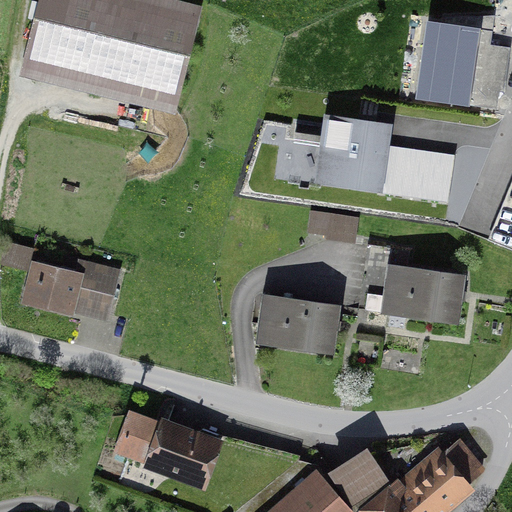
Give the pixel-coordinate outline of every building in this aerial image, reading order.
[(195,16),(131,0),(43,0),(29,57),(176,94),(195,16)] [(418,97),(480,105),(496,107),(497,108),(499,90),(503,91),(509,48),(504,47),(476,44),(477,31),(491,33),(493,16),(447,19),(446,25),(428,23),(423,57),(418,97)] [(387,128),(329,120),(321,178),(378,186),(377,192),(448,202),(454,163),(383,153),(387,128)] [(511,200),(495,242),(511,249),(511,200)] [(312,232),(352,238),(354,219),(314,213),(312,232)] [(393,280),(388,312),(457,322),(464,275),(396,265),(399,248),(368,244),(363,276),(393,280)] [(35,266),(27,299),(70,310),(71,305),(105,313),(115,274),(80,266),(78,276),(35,266)] [(393,280),(363,276),(359,308),(388,312),(393,280)] [(332,353),(339,305),(270,295),(263,342),(332,353)] [(132,415),(119,449),(201,480),(214,445),(132,415)] [(398,481),(363,511),(432,511),(481,471),(480,470),(482,468),(462,444),(457,448),(454,445),(404,487),(398,481)] [(352,460),(332,473),(352,504),(387,482),(369,456),(355,465),(352,460)] [(346,511),(316,477),(275,511),(346,511)]
